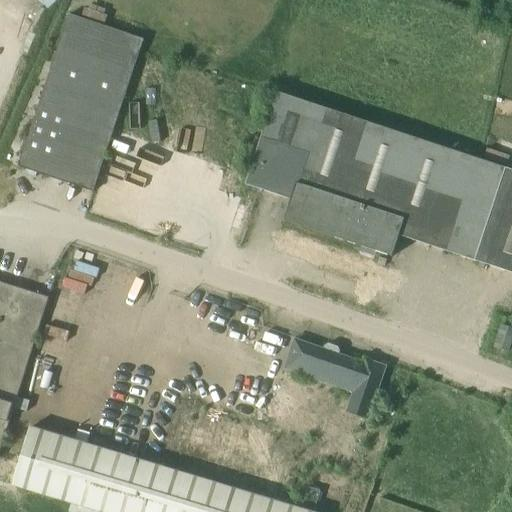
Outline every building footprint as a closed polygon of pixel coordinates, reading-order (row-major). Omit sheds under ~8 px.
[(144,40),(69,15),(19,167),(94,192),(144,40)] [(511,267),(511,162),(281,95),(254,186),(301,199),(294,222),(402,254),(407,237),(511,267)] [(0,454),(49,298),(0,282),(0,454)] [(489,353),(492,304),(473,303),(471,352),(489,353)] [(235,317),(230,337),(260,345),(265,325),(235,317)] [(511,345),(511,328),(502,325),(494,348),(509,353),(511,345)] [(324,350),(295,340),(285,369),(354,393),(348,412),(368,419),(386,367),(365,360),(364,364),(339,355),(341,352),(339,348),(329,344),(325,346),(324,350)] [(303,509),(31,426),(13,484),(13,486),(71,504),(68,511),(314,511),(321,491),(309,487),(303,509)]
